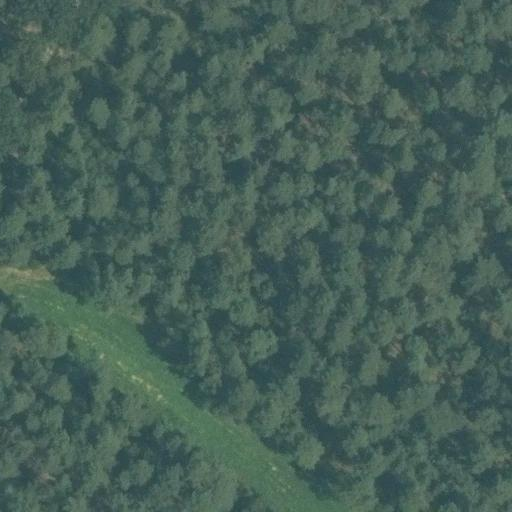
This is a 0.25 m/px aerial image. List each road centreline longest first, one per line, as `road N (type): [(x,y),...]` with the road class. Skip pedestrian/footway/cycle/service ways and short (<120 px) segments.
road 1 (track): [(511,212),(361,0)]
road 2 (track): [(0,132),(60,0)]
